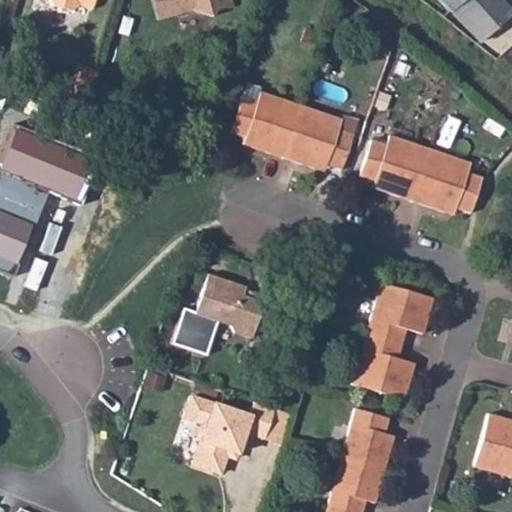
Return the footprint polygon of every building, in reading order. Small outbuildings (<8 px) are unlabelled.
[(49,0),(52,6),(69,11),(79,6),(91,10),(94,0),(49,0)] [(150,0),(156,21),(190,11),(211,18),(216,11),(233,7),(230,0),(150,0)] [(479,43),(511,14),(497,0),(436,0),(448,13),(450,11),(479,43)] [(94,71),(77,65),(65,97),(81,103),(94,71)] [(300,106),(259,92),(256,103),(241,97),(229,133),(244,138),(241,145),(282,159),(300,106)] [(341,121),(300,106),(282,159),(323,172),(326,165),(341,171),(353,135),(337,130),(341,121)] [(429,150),(388,136),(385,146),(369,141),(358,176),(382,184),(379,191),(411,202),(429,150)] [(470,164),(429,150),(411,202),(443,213),(445,206),(469,214),(481,179),(466,174),(470,164)] [(0,174),(0,275),(11,280),(45,192),(0,174)] [(182,309),(170,344),(204,356),(216,322),(230,327),(234,333),(251,339),(254,329),(271,335),(281,304),(252,294),(250,299),(241,296),(245,288),(206,275),(194,313),(182,309)] [(431,298),(378,283),(364,335),(400,345),(404,330),(421,335),(431,298)] [(511,344),(511,321),(505,319),(498,341),(511,344)] [(400,345),(364,335),(350,385),(403,400),(413,363),(396,359),(400,345)] [(247,417),(190,399),(183,420),(200,425),(195,441),(198,442),(191,466),(218,474),(224,456),(235,460),(242,435),(263,442),(273,410),(251,403),(247,417)] [(387,418),(344,406),(330,455),(383,470),(392,437),(383,434),(387,418)] [(511,421),(487,415),(472,467),(511,478),(511,421)] [(383,470),(330,455),(316,504),(346,511),(360,511),(364,501),(373,504),(383,470)]
